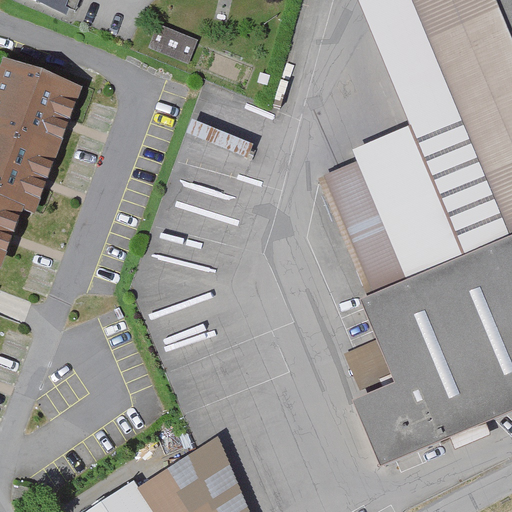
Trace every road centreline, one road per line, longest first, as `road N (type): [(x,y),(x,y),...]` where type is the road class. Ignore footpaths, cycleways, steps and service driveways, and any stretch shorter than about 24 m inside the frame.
road 1 (unknown): [(312,64),(310,202),(331,395),(388,511)]
road 2 (unknown): [(67,317),(184,511)]
